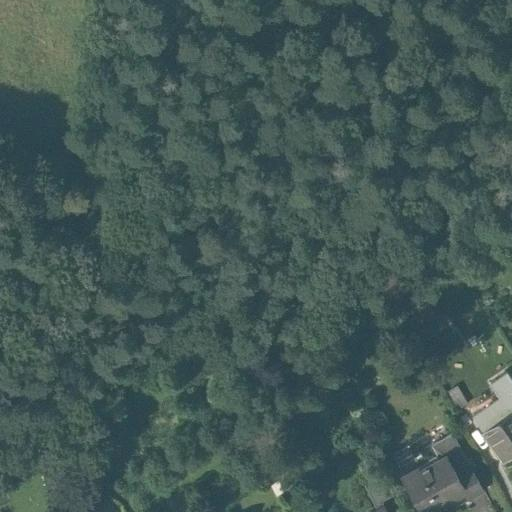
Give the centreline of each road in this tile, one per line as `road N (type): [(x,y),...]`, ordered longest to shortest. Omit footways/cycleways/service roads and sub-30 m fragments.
road 1 (track): [(79,193),(236,214),(433,217),(511,231)]
road 2 (track): [(79,193),(131,168),(202,99),(330,0)]
road 3 (track): [(156,0),(170,13),(207,21),(319,5)]
road 4 (track): [(79,193),(65,227),(0,309)]
